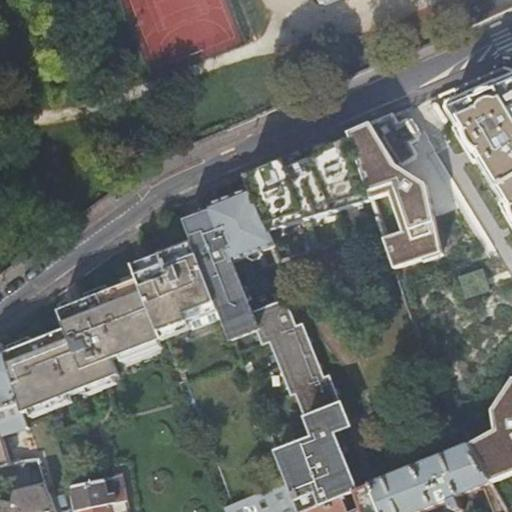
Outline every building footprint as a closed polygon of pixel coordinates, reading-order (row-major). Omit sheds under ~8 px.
[(511,80),(499,86),(498,85),(472,96),(472,98),(453,106),(451,111),(462,129),(459,131),(459,135),(456,137),(458,140),(461,138),(467,148),(465,149),(467,152),(469,151),(475,161),(472,163),(474,166),(477,164),(477,165),(481,166),(483,164),(490,177),(492,184),(495,188),(500,193),(507,204),(505,206),(504,209),(505,210),(501,212),(503,215),(506,213),(511,222),(511,224),(511,225),(511,80)] [(393,117),(372,127),(374,129),(375,128),(376,128),(382,138),(381,138),(392,156),(393,157),(399,166),(403,166),(404,167),(416,160),(415,159),(416,156),(410,145),(416,141),(417,144),(420,142),(418,140),(419,139),(417,136),(418,135),(412,126),(411,126),(409,123),(408,123),(406,120),(404,121),(405,123),(399,127),(393,117)] [(386,242),(396,273),(443,256),(428,187),(398,168),(392,156),(381,138),(375,128),(374,129),(372,127),(350,136),(373,203),(392,197),(405,236),(386,242)] [(271,234),(373,203),(350,136),(297,158),(248,179),(253,191),(271,234)] [(253,191),(184,219),(194,245),(218,307),(220,313),(231,341),(260,329),(265,343),(273,340),(294,395),(296,394),(307,422),(305,422),(314,443),(302,448),(289,453),(277,458),(288,486),(298,510),(298,511),(319,511),(346,501),(358,496),(358,495),(343,457),(334,435),(340,433),(347,430),(339,409),(340,409),(329,381),(324,383),(303,328),(296,331),(286,304),(255,316),(251,305),(246,306),(242,295),(245,289),(235,264),(250,258),(263,253),(276,248),(271,234),(253,191)] [(162,293),(145,300),(160,337),(189,326),(186,319),(218,307),(194,245),(159,258),(162,267),(154,270),(162,293)] [(264,256),(263,253),(250,258),(252,261),(255,263),(262,260),(264,256)] [(5,356),(21,407),(24,416),(30,414),(65,399),(91,389),(100,385),(105,383),(120,420),(110,427),(117,468),(129,466),(131,477),(135,476),(135,475),(157,466),(172,511),(190,511),(202,509),(202,511),(209,511),(226,506),(205,438),(195,441),(168,357),(160,337),(145,300),(139,283),(132,286),(125,289),(110,295),(88,304),(74,309),(65,313),(61,314),(67,331),(33,345),(10,354),(5,356)] [(242,295),(246,306),(251,305),(255,303),(250,291),(245,289),(242,295)] [(86,299),(88,304),(110,295),(108,290),(86,299)] [(186,319),(189,326),(220,313),(218,307),(186,319)] [(8,349),(10,354),(33,345),(31,340),(19,345),(8,349)] [(0,413),(21,407),(5,356),(2,345),(0,346),(0,413)] [(102,392),(100,385),(91,389),(93,396),(102,392)] [(471,448),(492,487),(511,478),(511,391),(496,415),(497,435),(471,448)] [(65,399),(30,414),(33,420),(68,406),(65,399)] [(0,413),(0,471),(10,468),(1,438),(25,430),(26,431),(28,431),(24,416),(21,407),(0,413)] [(340,433),(334,435),(343,457),(346,455),(348,452),(340,433)] [(430,511),(446,506),(448,511),(460,511),(456,501),(483,490),(491,511),(506,511),(492,487),(471,448),(468,443),(457,447),(456,454),(358,495),(358,496),(364,511),(430,511)] [(288,450),(289,453),(302,448),(300,445),(297,444),(290,446),(288,450)] [(172,511),(157,466),(135,475),(135,476),(131,477),(137,511),(172,511)] [(110,500),(107,484),(74,491),(77,504),(78,511),(91,511),(112,508),(117,507),(115,499),(110,500)] [(56,511),(51,496),(49,497),(47,486),(46,486),(17,496),(15,504),(13,511),(5,510),(5,511),(56,511)] [(257,499),(227,511),(293,511),(298,510),(288,486),(257,499)] [(349,511),(346,501),(319,511),(349,511)] [(15,504),(3,502),(5,510),(13,511),(15,504)]
